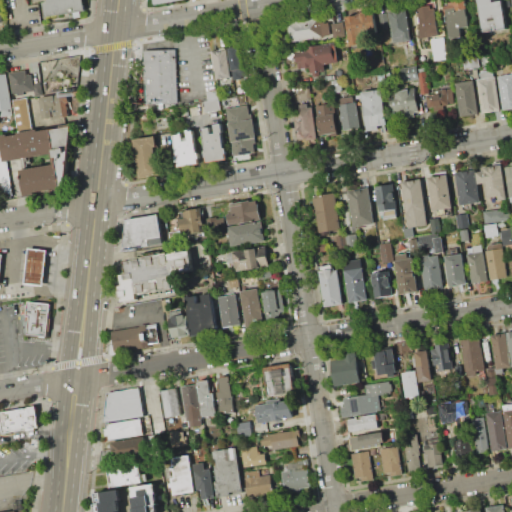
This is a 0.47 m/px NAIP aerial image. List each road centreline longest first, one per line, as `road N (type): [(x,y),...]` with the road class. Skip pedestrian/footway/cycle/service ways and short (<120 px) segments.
road 1 (residential): [(511,306),(0,391)]
road 2 (residential): [(511,135),(0,219)]
road 3 (secondary): [(118,0),(61,511)]
road 4 (residential): [(335,511),(257,7)]
road 5 (residential): [(296,0),(0,50)]
road 6 (residential): [(511,476),(299,511)]
